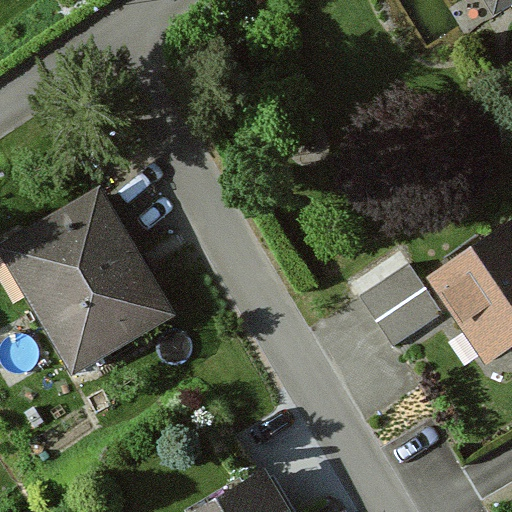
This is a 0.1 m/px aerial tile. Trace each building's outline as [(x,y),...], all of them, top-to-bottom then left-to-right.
[(511,0),(491,0),(500,13),(511,6),(511,0)] [(176,304),(105,186),(5,247),(76,364),(176,304)] [(511,347),(511,223),(432,278),(490,362),(511,347)] [(350,272),(396,340),(448,305),(401,237),(350,272)] [(295,511),(269,470),(201,511),(295,511)]
